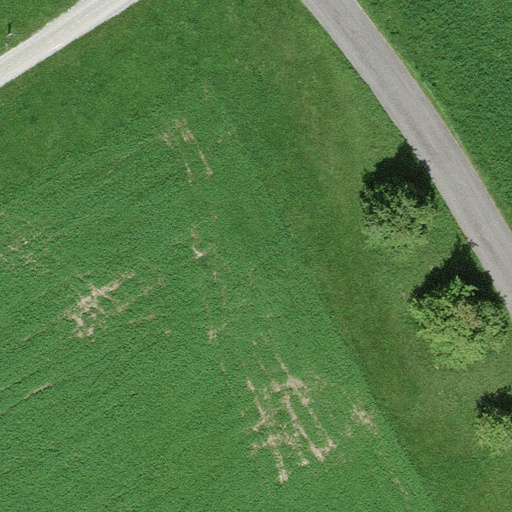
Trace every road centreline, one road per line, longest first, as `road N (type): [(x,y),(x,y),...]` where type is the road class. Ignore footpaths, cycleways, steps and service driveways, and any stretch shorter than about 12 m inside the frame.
road 1 (unclassified): [(327,0),(414,115),(511,274)]
road 2 (track): [(0,84),(131,0)]
